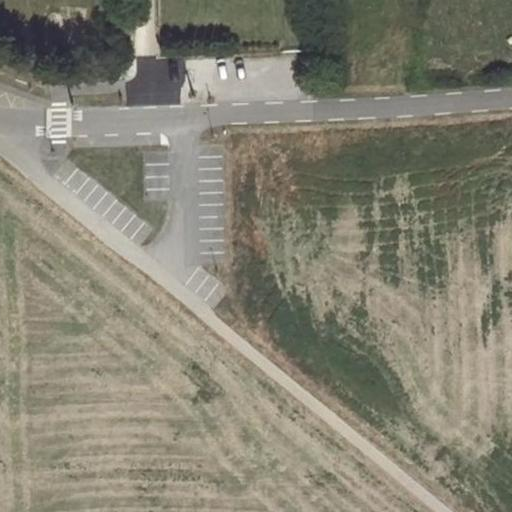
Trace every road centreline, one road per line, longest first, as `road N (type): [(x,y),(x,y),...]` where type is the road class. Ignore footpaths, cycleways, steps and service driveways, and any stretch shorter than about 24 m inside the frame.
road 1 (track): [(4,123),(19,163),(442,511)]
road 2 (unclassified): [(0,122),(511,97)]
